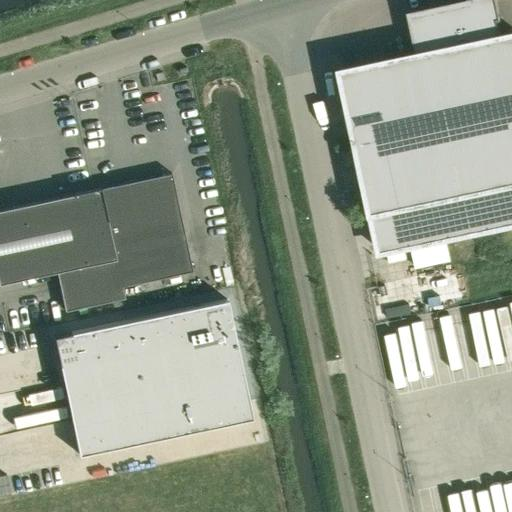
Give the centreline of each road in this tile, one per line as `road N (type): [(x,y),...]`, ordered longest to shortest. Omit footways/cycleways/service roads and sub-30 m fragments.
road 1 (unclassified): [(279,8),(393,511)]
road 2 (unclassified): [(0,91),(279,8)]
